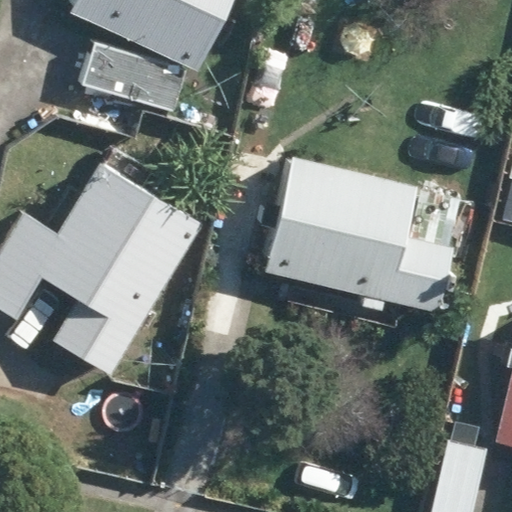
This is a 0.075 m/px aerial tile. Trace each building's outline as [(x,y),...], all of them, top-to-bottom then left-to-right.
[(61,0),(56,11),(181,72),(216,0),(61,0)] [(403,183),(275,156),(250,270),(422,307),(435,248),(390,239),(403,183)] [(511,160),(506,159),(490,219),(511,224),(511,160)] [(99,374),(187,221),(82,162),(21,268),(67,294),(40,341),(99,374)] [(511,320),(485,441),(511,446),(511,320)] [(466,511),(480,451),(436,441),(419,511),(466,511)]
